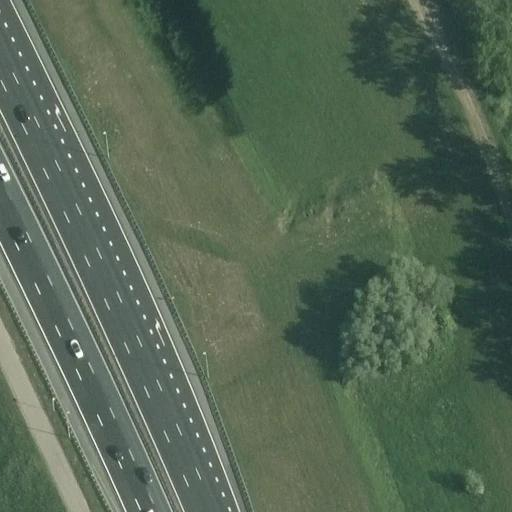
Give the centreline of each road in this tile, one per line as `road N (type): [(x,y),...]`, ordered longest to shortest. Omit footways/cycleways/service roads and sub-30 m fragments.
road 1 (motorway): [(206,511),(0,68)]
road 2 (motorway): [(0,190),(149,511)]
road 3 (unclassified): [(80,511),(0,350)]
